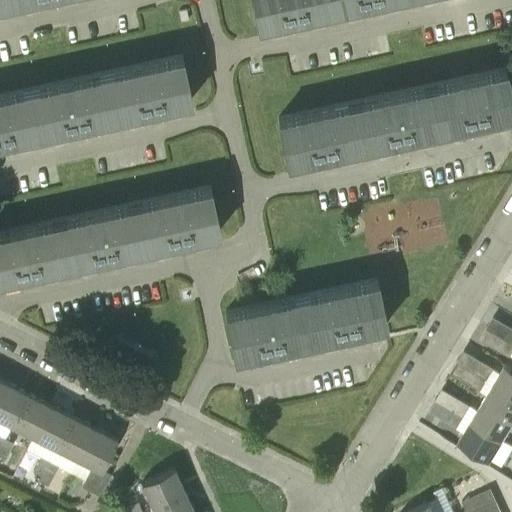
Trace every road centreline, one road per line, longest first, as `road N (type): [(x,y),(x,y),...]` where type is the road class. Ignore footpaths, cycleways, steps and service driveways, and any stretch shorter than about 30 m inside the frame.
road 1 (residential): [(331,505),(511,225)]
road 2 (residential): [(218,56),(482,0)]
road 3 (residential): [(246,194),(500,138)]
road 4 (residential): [(0,308),(191,261),(227,272)]
road 5 (residential): [(0,161),(228,111)]
road 6 (residential): [(180,424),(0,333)]
road 7 (residential): [(331,505),(180,424)]
road 8 (residential): [(210,369),(248,376),(376,348)]
road 9 (residential): [(0,26),(118,0)]
